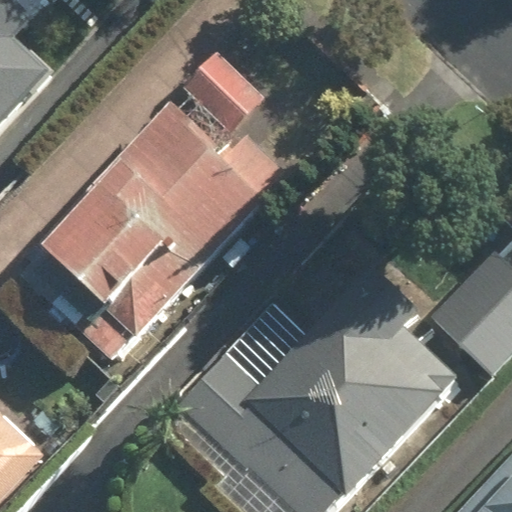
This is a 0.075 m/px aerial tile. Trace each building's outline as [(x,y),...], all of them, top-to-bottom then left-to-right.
[(0,0),(0,142),(68,73),(31,38),(54,11),(42,0),(0,0)] [(279,96),(224,49),(53,246),(161,339),(303,175),(251,130),(279,96)] [(511,381),(511,253),(441,332),(505,389),(511,381)] [(244,344),(186,405),(294,511),(353,511),(484,381),(430,328),(442,316),(391,265),(278,378),(244,344)] [(0,511),(1,511),(57,458),(0,397),(0,511)] [(511,511),(511,468),(467,511),(511,511)]
